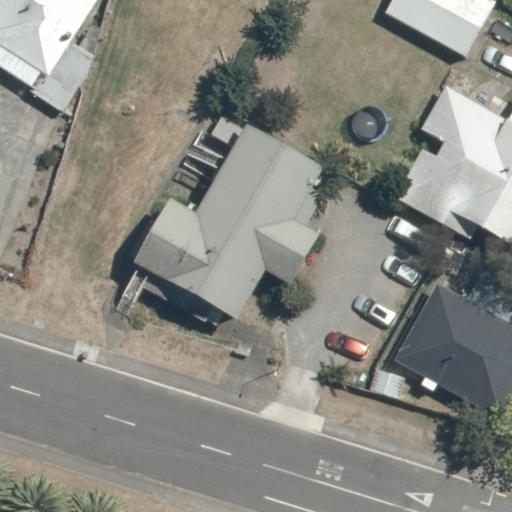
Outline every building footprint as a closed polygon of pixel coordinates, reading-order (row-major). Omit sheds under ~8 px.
[(0,0),(0,30),(5,33),(0,40),(0,70),(43,98),(66,113),(100,60),(77,45),(105,0),(0,0)] [(500,4),(493,0),(399,0),(390,17),(471,59),(500,4)] [(511,124),(446,89),(422,132),(451,147),(443,162),(424,151),(398,200),(460,233),(467,220),(511,244),(511,124)] [(330,177),(254,136),(207,222),(181,209),(147,270),(247,325),(275,275),(305,291),(331,243),(302,227),(330,177)] [(511,404),(511,327),(436,287),(396,362),(504,419),(511,404)]
